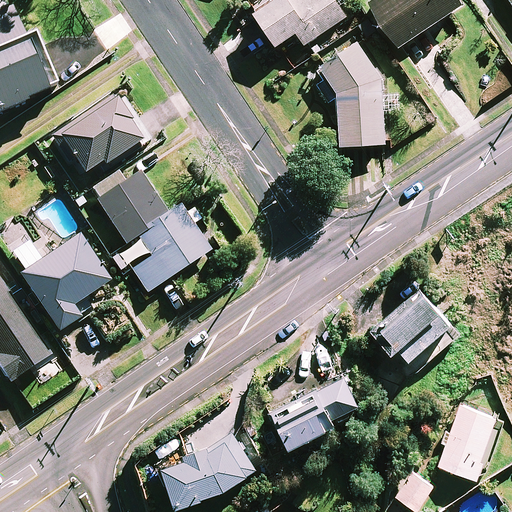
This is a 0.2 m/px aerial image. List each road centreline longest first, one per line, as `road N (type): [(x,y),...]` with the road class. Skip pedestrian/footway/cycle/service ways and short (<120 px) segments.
road 1 (tertiary): [(327,266),(58,459)]
road 2 (residential): [(146,0),(327,266)]
road 3 (tertiary): [(511,141),(327,266)]
